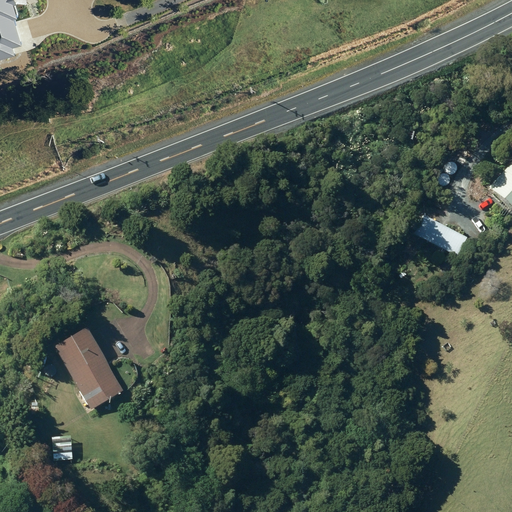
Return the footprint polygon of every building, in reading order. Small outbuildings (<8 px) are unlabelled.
[(0,36),(13,38),(15,12),(0,10),(0,36)] [(4,42),(0,43),(0,70),(12,67),(4,42)] [(511,162),(487,188),(511,212),(511,162)] [(429,200),(411,235),(457,258),(475,223),(429,200)] [(86,330),(52,350),(88,411),(122,391),(86,330)]
